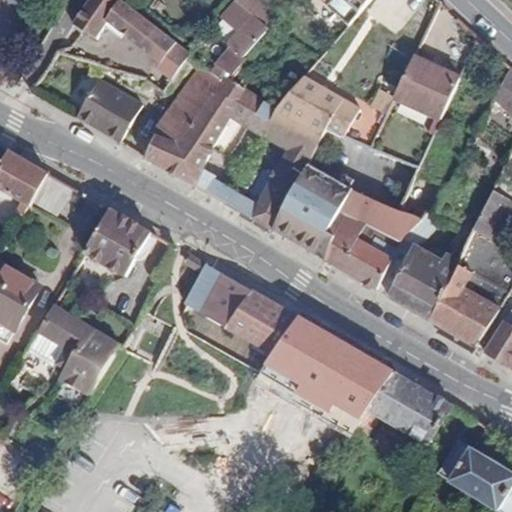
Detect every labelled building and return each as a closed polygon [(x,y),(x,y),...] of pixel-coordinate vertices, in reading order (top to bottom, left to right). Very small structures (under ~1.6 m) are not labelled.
[(123,0),(91,0),(76,24),(99,39),(107,27),(123,39),(126,35),(152,55),(163,64),(158,70),(173,83),(175,85),(194,59),(122,2),(123,0)] [(156,3),(151,0),(140,0),(139,1),(152,9),(156,3)] [(254,15),(240,32),(230,44),(237,50),(246,58),(269,29),(272,31),(281,20),(256,0),(239,0),(238,2),(247,9),(254,15)] [(240,32),(254,15),(247,9),(232,26),(240,32)] [(186,12),(182,18),(189,23),(193,17),(186,12)] [(232,56),(241,63),(246,58),(237,50),(232,56)] [(152,55),(137,74),(166,92),(173,83),(158,70),(163,64),(152,55)] [(462,78),(417,58),(398,99),(443,120),(462,78)] [(170,114),(163,129),(191,146),(223,82),(201,64),(195,72),(186,86),(177,100),(170,114)] [(511,69),(511,68),(490,112),(511,122),(511,69)] [(227,126),(260,146),(264,138),(278,112),(279,110),(225,79),(223,82),(191,146),(163,129),(150,156),(148,159),(228,205),(235,192),(215,181),(217,179),(204,172),(227,126)] [(344,101),(305,80),(279,110),(278,112),(324,137),(327,131),(339,136),(353,110),(342,104),(344,101)] [(100,81),(79,116),(122,140),(144,105),(100,81)] [(373,106),(387,112),(394,95),(379,90),(373,106)] [(324,137),(278,112),(264,138),(290,151),(276,178),(265,172),(249,200),(235,192),(228,205),(275,232),(310,164),(324,137)] [(354,121),(360,124),(363,116),(358,114),(354,121)] [(369,129),(382,135),(387,124),(373,119),(369,129)] [(0,169),(0,187),(32,206),(37,196),(50,176),(10,153),(2,167),(0,169)] [(344,216),(356,192),(356,191),(310,164),(275,232),(329,263),(341,238),(334,234),(344,216)] [(64,212),(76,191),(50,176),(37,196),(64,212)] [(401,212),(356,192),(344,216),(368,227),(361,239),(395,259),(404,241),(423,221),(401,212)] [(511,202),(495,193),(474,232),(497,242),(511,213),(511,202)] [(158,238),(111,211),(86,253),(126,277),(140,256),(145,260),(158,238)] [(341,238),(329,263),(378,291),(395,259),(361,239),(368,227),(344,216),(334,234),(341,238)] [(511,291),(511,247),(497,242),(474,232),(470,240),(460,261),(432,322),(479,348),(511,291)] [(418,246),(391,298),(432,322),(460,261),(448,254),(445,261),(418,246)] [(42,288),(0,263),(0,340),(8,346),(42,288)] [(300,319),(206,266),(202,275),(187,304),(276,356),(300,319)] [(77,351),(61,379),(91,396),(121,347),(55,307),(41,330),(77,351)] [(511,327),(504,324),(488,353),(511,367),(511,327)] [(454,408),(395,374),(358,429),(371,436),(383,417),(431,444),(454,408)] [(511,511),(511,472),(461,442),(441,474),(503,511),(511,511)]
